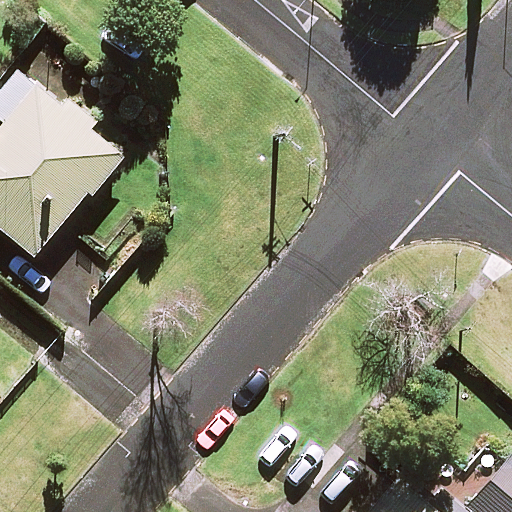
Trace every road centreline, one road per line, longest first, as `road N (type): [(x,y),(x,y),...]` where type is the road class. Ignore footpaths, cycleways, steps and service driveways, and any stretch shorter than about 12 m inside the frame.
road 1 (residential): [(107,511),(426,144)]
road 2 (residential): [(426,144),(254,0)]
road 3 (residential): [(426,144),(511,45)]
